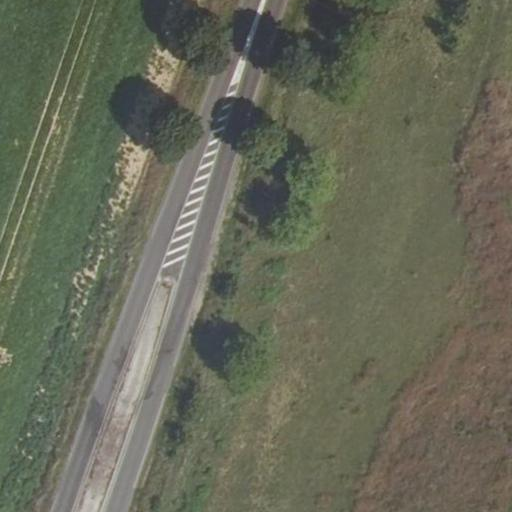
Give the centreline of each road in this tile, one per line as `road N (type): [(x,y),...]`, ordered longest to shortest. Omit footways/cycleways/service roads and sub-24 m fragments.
road 1 (tertiary): [(230,92),(103,390),(61,511)]
road 2 (tertiary): [(114,511),(187,287),(230,92)]
